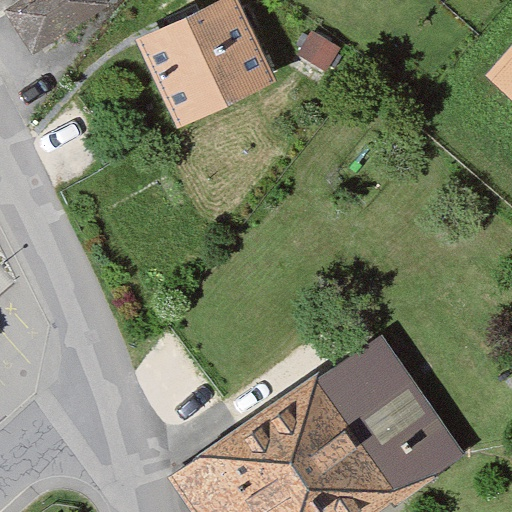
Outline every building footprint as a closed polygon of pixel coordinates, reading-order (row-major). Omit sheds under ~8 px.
[(34,46),(103,0),(8,0),(5,2),(34,46)] [(235,3),(137,51),(177,130),(274,83),(235,3)] [(511,35),(476,77),(511,108),(511,35)] [(382,343),(329,382),(412,495),(464,457),(382,343)] [(321,371),(164,484),(183,511),(388,511),(412,495),(329,382),(321,371)]
